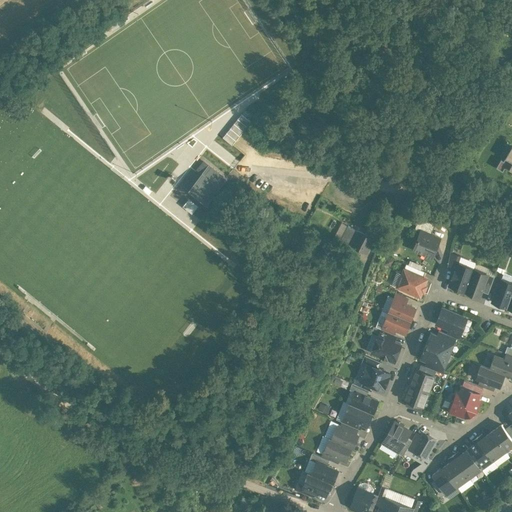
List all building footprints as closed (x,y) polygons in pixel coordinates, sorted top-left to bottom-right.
[(238,144),(250,150),(255,141),(243,134),(238,144)] [(511,146),(503,162),(501,160),(496,168),(502,172),(505,167),(511,171),(511,146)] [(208,166),(205,170),(201,166),(188,182),(192,186),(189,190),(206,203),(225,179),(208,166)] [(190,197),(184,206),(195,212),(200,204),(190,197)] [(432,222),(418,221),(414,230),(420,232),(431,236),(436,223),(432,222)] [(358,231),(348,226),(340,241),(351,246),(358,231)] [(373,239),(358,231),(351,246),(365,253),(373,239)] [(431,236),(420,232),(413,251),(432,258),(439,239),(431,236)] [(460,257),(450,254),(447,268),(453,271),(456,264),(457,264),(460,257)] [(475,263),(473,270),(487,275),(494,277),(496,272),(496,270),(475,263)] [(457,264),(456,264),(453,271),(454,271),(449,285),(465,291),(473,270),(457,264)] [(424,274),(408,267),(405,272),(422,279),(424,276),(424,274)] [(487,275),(473,270),(465,291),(465,292),(479,297),(481,292),(487,275)] [(405,272),(404,272),(397,288),(419,297),(422,291),(421,291),(422,287),(423,287),(426,280),(422,279),(405,272)] [(503,274),(496,272),(494,277),(490,288),(496,291),(500,279),(501,280),(503,274)] [(494,277),(487,275),(481,292),(488,294),(490,288),(494,277)] [(511,283),(501,280),(500,279),(496,291),(491,302),(506,307),(511,292),(511,283)] [(408,299),(396,294),(393,301),(405,305),(408,299)] [(405,305),(393,301),(389,313),(410,321),(415,309),(405,305)] [(466,318),(442,308),(436,323),(449,328),(460,333),(466,318)] [(410,321),(389,313),(384,324),(396,329),(405,333),(410,321)] [(396,329),(384,324),(382,330),(393,335),(396,329)] [(460,333),(449,328),(447,334),(455,337),(458,338),(460,333)] [(382,330),(380,330),(378,336),(393,342),(395,336),(393,335),(382,330)] [(447,334),(438,331),(436,336),(453,343),(455,337),(447,334)] [(436,336),(432,334),(427,346),(448,355),(453,343),(436,336)] [(393,342),(378,336),(375,344),(376,345),(373,353),(394,361),(400,345),(393,342)] [(448,355),(427,346),(422,358),(427,360),(444,366),(448,355)] [(511,362),(504,359),(494,356),(490,369),(504,374),(511,376),(511,362)] [(381,363),(365,357),(362,363),(368,366),(378,370),(381,363)] [(444,366),(427,360),(425,366),(435,370),(441,372),(444,366)] [(425,366),(421,365),(419,370),(433,375),(435,370),(425,366)] [(490,369),(481,365),(476,378),(494,385),(499,387),(504,374),(490,369)] [(378,370),(368,366),(362,381),(374,385),(383,389),(389,374),(378,370)] [(419,370),(415,369),(410,384),(429,391),(434,376),(433,375),(419,370)] [(494,385),(480,380),(478,385),(482,387),(492,391),(494,385)] [(374,385),(362,381),(360,387),(368,390),(371,392),(374,385)] [(478,385),(465,381),(462,388),(479,394),(482,387),(478,385)] [(360,387),(352,384),(349,390),(356,393),(356,392),(366,396),(368,390),(360,387)] [(429,391),(410,384),(404,399),(408,400),(422,405),(423,406),(429,391)] [(462,388),(460,393),(457,392),(454,400),(451,402),(448,409),(450,412),(465,417),(475,413),(479,400),(477,400),(479,394),(462,388)] [(366,396),(356,392),(356,393),(351,405),(371,413),(372,414),(378,401),(366,396)] [(422,405),(408,400),(406,406),(420,411),(422,405)] [(351,405),(350,405),(348,410),(347,410),(344,418),(361,424),(365,426),(368,420),(369,420),(371,413),(351,405)] [(344,418),(343,417),(341,423),(358,429),(359,430),(361,424),(344,418)] [(410,431),(394,422),(384,440),(398,449),(399,449),(406,437),(410,431)] [(358,429),(341,423),(339,428),(356,435),(357,432),(358,429)] [(511,439),(505,429),(501,425),(491,432),(505,451),(511,445),(511,439)] [(339,428),(337,427),(332,440),(331,440),(350,448),(352,449),(357,436),(356,435),(339,428)] [(436,440),(423,432),(421,436),(412,450),(425,458),(436,440)] [(505,451),(491,432),(484,437),(488,443),(483,446),(493,459),(505,451)] [(411,440),(407,447),(412,450),(421,436),(416,433),(411,440)] [(484,437),(481,434),(477,438),(483,446),(488,443),(484,437)] [(406,437),(399,449),(398,449),(396,452),(402,456),(407,447),(411,440),(406,437)] [(483,446),(477,438),(472,441),(474,444),(478,450),(483,446)] [(350,448),(331,440),(332,440),(330,439),(325,452),(325,453),(340,459),(345,461),(350,448)] [(483,446),(478,450),(474,444),(467,450),(480,468),(493,459),(483,446)] [(480,468),(467,450),(460,455),(464,461),(459,464),(468,477),(481,468),(480,468)] [(340,459),(325,453),(325,452),(323,451),(321,458),(329,461),(337,464),(340,459)] [(460,455),(457,452),(452,455),(459,464),(464,461),(460,455)] [(321,458),(312,454),(309,461),(316,463),(316,462),(326,466),(329,461),(321,458)] [(459,464),(452,455),(448,459),(450,462),(454,468),(459,464)] [(326,466),(316,462),(316,463),(311,475),(330,483),(332,484),(337,471),(326,466)] [(459,464),(454,468),(450,462),(443,467),(456,486),(468,477),(459,464)] [(456,486),(443,467),(432,475),(435,480),(442,489),(445,494),(456,486)] [(392,475),(385,473),(378,495),(375,503),(380,505),(384,497),(385,497),(392,475)] [(311,475),(308,474),(303,486),(303,487),(313,491),(325,496),(330,483),(311,475)] [(442,489),(435,480),(430,483),(437,493),(442,489)] [(313,491),(303,487),(303,486),(297,484),(294,491),(311,497),(313,491)] [(372,493),(357,488),(350,507),(363,511),(365,511),(367,508),(372,493)] [(378,495),(372,493),(367,508),(372,510),(375,503),(378,495)] [(241,497),(237,510),(241,511),(243,511),(248,499),(241,497)] [(385,497),(384,497),(380,505),(377,511),(396,511),(400,503),(385,497)] [(416,511),(420,501),(413,498),(410,507),(411,507),(409,511),(416,511)] [(410,507),(400,503),(396,511),(409,511),(411,507),(410,507)]
